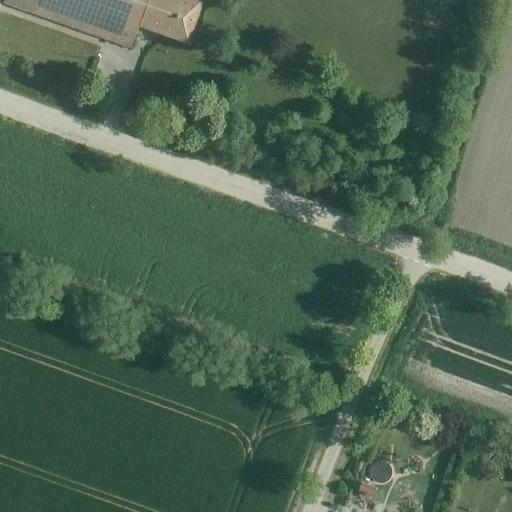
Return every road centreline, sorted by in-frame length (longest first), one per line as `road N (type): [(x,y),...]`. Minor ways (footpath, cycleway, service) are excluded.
road 1 (tertiary): [(415,251),(0,102)]
road 2 (residential): [(415,251),(310,511)]
